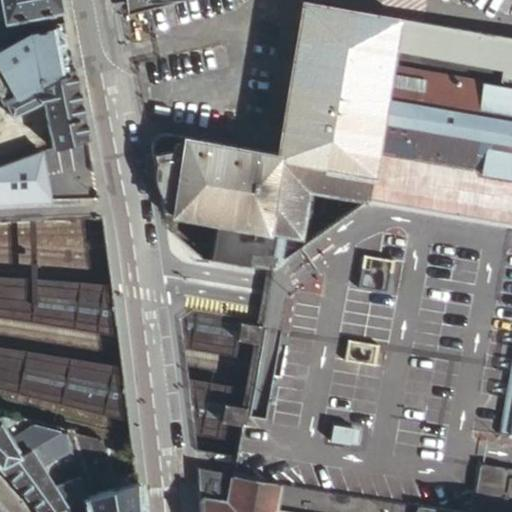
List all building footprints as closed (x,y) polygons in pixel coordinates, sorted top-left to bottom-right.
[(0,0),(0,5),(3,21),(62,9),(60,0),(0,0)] [(368,166),(394,18),(301,2),(274,148),(273,154),(367,171),(368,166)] [(156,180),(162,212),(220,222),(218,235),(215,257),(268,266),(269,262),(271,251),(274,232),(294,235),(301,201),(314,190),(511,224),(511,39),(394,18),(368,166),(367,171),(273,154),(162,133),(156,136),(153,140),(151,146),(151,148),(153,156),(151,156),(156,180)] [(5,41),(0,44),(0,99),(2,99),(64,69),(55,22),(25,27),(14,35),(16,47),(10,49),(5,41)] [(51,149),(87,137),(72,65),(64,69),(2,99),(9,114),(41,100),(51,149)] [(0,207),(51,205),(42,152),(0,166),(0,207)] [(511,511),(511,224),(360,197),(269,262),(258,322),(240,318),(237,334),(255,337),(243,405),(224,402),(222,418),(240,422),(234,456),(193,450),(194,461),(198,511),(511,511)] [(0,462),(16,453),(2,424),(11,419),(10,417),(2,415),(0,417),(0,462)] [(19,437),(25,448),(65,427),(64,425),(47,422),(19,437)] [(85,478),(89,488),(118,477),(103,436),(64,425),(65,427),(71,441),(85,478)] [(0,468),(37,511),(39,511),(91,495),(89,488),(85,478),(58,487),(35,460),(71,441),(65,427),(25,448),(16,453),(0,462),(0,468)] [(138,511),(137,483),(136,480),(91,495),(39,511),(138,511)]
